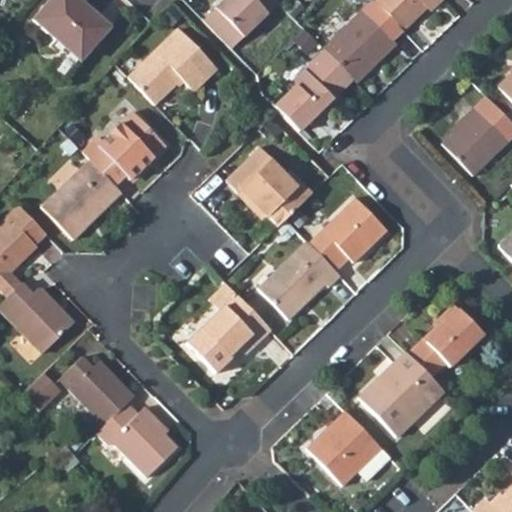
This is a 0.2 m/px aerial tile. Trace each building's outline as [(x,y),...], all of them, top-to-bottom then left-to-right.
[(110,28),(77,0),(51,0),(33,22),(80,63),(110,28)] [(224,0),(203,21),(231,49),(279,3),(276,0),(224,0)] [(373,0),(372,1),(403,33),(429,8),(436,0),(373,0)] [(436,0),(429,8),(433,13),(445,0),(436,0)] [(399,44),(366,10),(325,50),(325,51),(355,81),(358,85),(399,44)] [(219,69),(180,28),(130,77),(130,78),(155,104),(157,105),(184,79),(195,91),(219,69)] [(343,93),(355,81),(325,51),(284,91),(290,99),(278,111),(296,129),(308,118),(316,126),(327,115),(323,112),(343,93)] [(511,73),(500,86),(511,98),(511,73)] [(343,93),(323,112),(327,115),(346,96),(343,93)] [(465,117),(468,119),(444,142),(474,174),(509,140),(478,105),(465,117)] [(104,140),(100,136),(83,153),(91,162),(115,187),(129,175),(132,180),(169,146),(135,111),(104,140)] [(268,219),(271,217),(280,227),(286,221),(315,193),(292,170),(286,174),(272,159),(273,158),(262,146),(229,178),(268,219)] [(91,162),(44,206),(75,238),(122,194),(115,187),(91,162)] [(388,230),(357,198),(309,243),(336,271),(349,258),(354,262),(388,230)] [(14,219),(0,232),(0,280),(13,294),(26,281),(27,280),(16,269),(40,247),(37,244),(48,235),(22,207),(11,217),(14,219)] [(511,228),(497,243),(511,258),(511,228)] [(307,241),(260,286),(291,318),(327,284),(330,286),(341,276),(336,271),(309,243),(307,242),(307,241)] [(0,306),(43,352),(76,321),(46,287),(39,287),(34,291),(26,281),(13,294),(0,306)] [(231,289),(220,300),(225,306),(188,341),(218,372),(244,348),(248,353),(272,331),(231,289)] [(437,320),(439,322),(406,354),(429,378),(445,363),(447,366),(481,334),(453,305),(437,320)] [(404,351),(360,394),(398,436),(444,393),(429,378),(406,354),(404,351)] [(84,357),(62,377),(106,425),(130,403),(137,396),(101,358),(93,366),(84,357)] [(45,374),(25,394),(37,408),(58,387),(45,374)] [(98,433),(109,445),(115,439),(148,475),(179,447),(167,435),(161,427),(164,425),(147,406),(139,414),(130,403),(106,425),(98,433)] [(380,449),(344,412),(307,448),(342,485),(356,471),(380,449)] [(164,425),(161,427),(167,435),(171,431),(164,425)] [(389,458),(380,449),(356,471),(366,481),(389,458)] [(511,511),(511,484),(491,505),(484,497),(471,509),(473,511),(511,511)]
